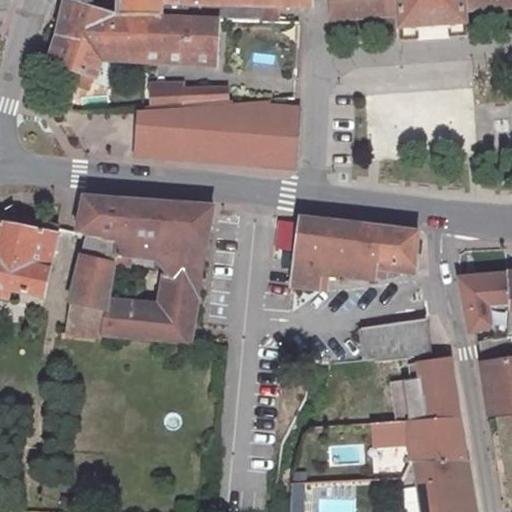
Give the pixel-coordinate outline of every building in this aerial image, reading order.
[(117,0),(117,18),(218,22),(261,23),(262,8),(277,9),(310,9),(310,0),(117,0)] [(470,17),(511,14),(511,0),(336,0),(337,26),(403,22),(404,35),(434,32),(470,29),(470,17)] [(217,63),(218,22),(117,18),(72,4),(66,29),(51,81),(83,92),(86,81),(99,85),(101,86),(110,56),(217,63)] [(276,24),(277,9),(262,8),(261,23),(276,24)] [(86,81),(83,92),(96,97),(99,85),(86,81)] [(151,104),(181,102),(181,86),(152,87),(151,104)] [(181,86),(181,102),(219,100),(225,99),(225,89),(181,86)] [(257,107),(140,113),(137,156),(293,168),(296,109),(257,107)] [(73,239),(84,243),(111,251),(109,262),(123,264),(148,267),(157,212),(112,207),(82,204),(73,239)] [(177,214),(157,212),(148,267),(162,280),(196,285),(207,216),(177,214)] [(21,227),(0,223),(0,295),(37,304),(54,234),(21,227)] [(413,267),(417,242),(378,237),(296,225),(292,259),(291,267),(287,293),(317,295),(318,282),(372,288),(375,270),(412,275),(413,267)] [(97,345),(98,342),(102,308),(108,272),(109,262),(111,251),(84,243),(58,343),(97,345)] [(279,281),(280,258),(265,258),(264,280),(279,281)] [(109,262),(108,272),(122,273),(123,264),(109,262)] [(511,269),(509,270),(509,271),(511,290),(511,297),(492,300),(495,323),(498,336),(511,334),(511,269)] [(511,297),(511,290),(509,271),(461,277),(463,293),(465,310),(470,328),(495,323),(492,300),(511,297)] [(122,273),(108,272),(102,308),(117,310),(122,273)] [(156,314),(117,310),(102,308),(98,342),(185,351),(191,314),(196,285),(162,280),(156,314)] [(428,322),(357,330),(360,351),(361,361),(430,355),(428,322)] [(511,334),(498,336),(492,336),(481,339),(482,361),(479,362),(489,410),(511,407),(511,334)] [(390,393),(395,430),(452,426),(447,393),(444,368),(412,371),(414,389),(390,393)] [(511,425),(495,427),(500,458),(507,504),(511,503),(511,425)] [(452,426),(395,430),(372,432),(374,453),(401,451),(403,471),(458,467),(455,446),(452,426)] [(464,467),(458,467),(403,471),(403,475),(410,475),(418,511),(467,511),(463,492),(468,491),(464,467)] [(302,511),(302,486),(289,485),(289,511),(302,511)] [(316,499),(316,511),(350,511),(351,499),(316,499)]
